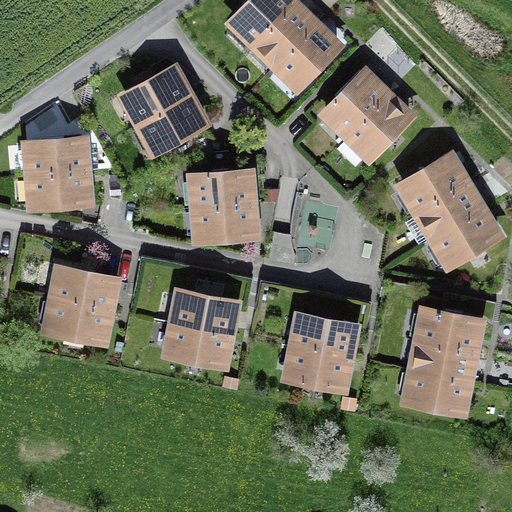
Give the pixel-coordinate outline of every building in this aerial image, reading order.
[(254,43),(294,3),(291,0),(246,0),(243,4),(247,8),(232,22),(254,43)] [(275,64),(315,23),(294,3),(254,43),(275,64)] [(315,23),(275,64),(297,85),(337,45),(315,23)] [(139,123),(189,95),(174,69),(124,96),(139,123)] [(347,135),(387,94),(365,73),(351,87),(348,83),(336,95),(340,99),(325,113),(347,135)] [(387,94),(347,135),(350,137),(339,148),(352,161),(358,161),(366,153),(369,156),(383,141),(387,145),(398,133),(395,130),(409,115),(387,94)] [(189,95),(139,123),(154,150),(172,140),(174,144),(189,136),(186,132),(204,122),(189,95)] [(30,174),(86,169),(98,168),(97,152),(85,153),(84,140),(64,141),(63,136),(47,138),(47,143),(27,144),(30,174)] [(417,211),(466,182),(451,156),(402,185),(417,211)] [(86,169),(30,174),(32,205),(52,203),(53,208),(69,207),(69,202),(89,200),(86,169)] [(195,207),(252,202),(250,172),(229,174),(229,169),(213,170),(213,175),(193,177),(195,207)] [(466,182),(417,211),(433,237),(482,208),(466,182)] [(252,202),(195,207),(198,237),(255,233),(252,202)] [(482,208),(433,237),(448,263),(466,252),(468,257),(483,248),(480,244),(497,234),(482,208)] [(174,322),(230,333),(235,305),(247,307),(253,277),(187,264),(184,264),(186,267),(181,292),(180,292),(174,322)] [(53,298),(109,309),(115,279),(59,268),(53,298)] [(293,346),(349,357),(355,329),(366,331),(372,301),(260,279),(255,309),(299,317),(293,346)] [(109,309),(53,298),(47,328),(103,339),(109,309)] [(418,339),(474,350),(480,319),(424,308),(418,339)] [(230,333),(174,322),(168,352),(224,363),(230,333)] [(474,350),(418,339),(412,368),(468,379),(474,350)] [(349,357),(293,346),(287,375),(343,386),(349,357)] [(468,379),(412,368),(407,400),(462,410),(468,379)]
